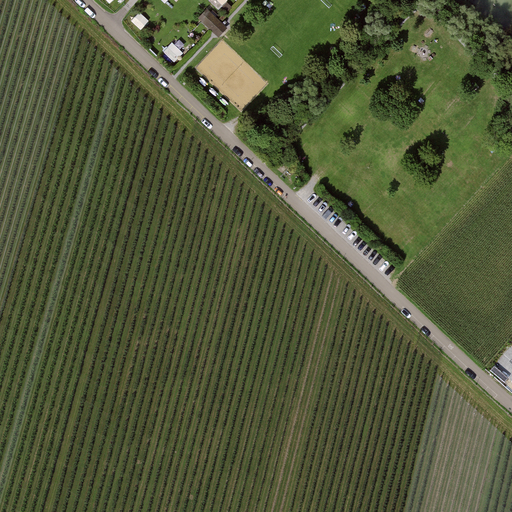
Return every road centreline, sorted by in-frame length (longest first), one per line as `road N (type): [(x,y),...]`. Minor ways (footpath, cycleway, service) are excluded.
road 1 (unclassified): [(82,0),(511,404)]
road 2 (track): [(511,94),(423,1)]
